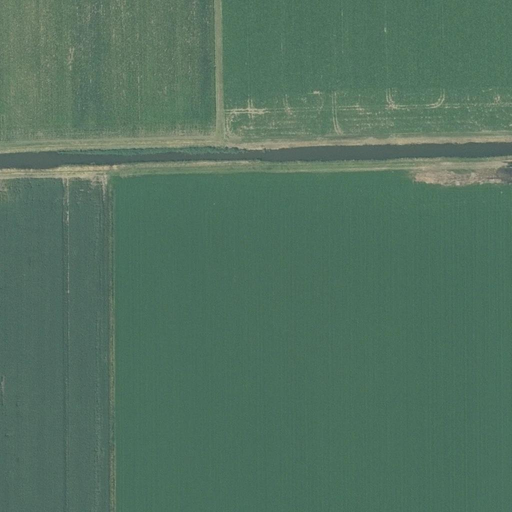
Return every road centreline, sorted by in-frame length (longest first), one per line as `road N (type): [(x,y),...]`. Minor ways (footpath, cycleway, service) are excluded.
road 1 (track): [(0,175),(511,164)]
road 2 (track): [(108,511),(106,172)]
